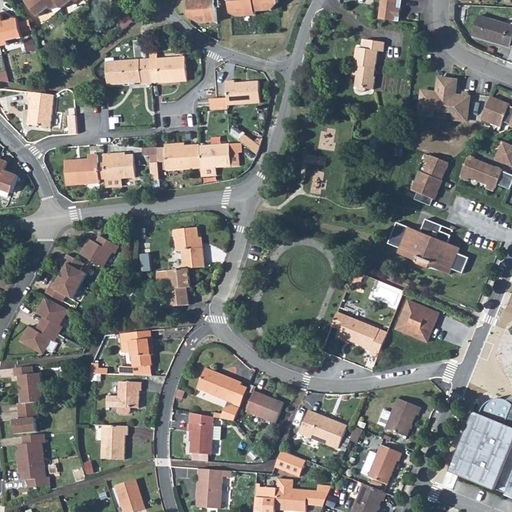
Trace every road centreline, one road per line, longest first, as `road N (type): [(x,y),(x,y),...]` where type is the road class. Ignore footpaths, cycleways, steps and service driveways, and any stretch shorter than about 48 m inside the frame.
road 1 (residential): [(218,325),(264,365),(298,380),(358,385),(466,367)]
road 2 (residential): [(173,511),(162,462),(165,404),(195,338),(218,325)]
road 3 (residential): [(48,221),(241,196)]
road 4 (residential): [(241,196),(274,147),(294,70)]
road 5 (residential): [(218,325),(245,215),(241,196)]
road 6 (residential): [(421,487),(466,367)]
